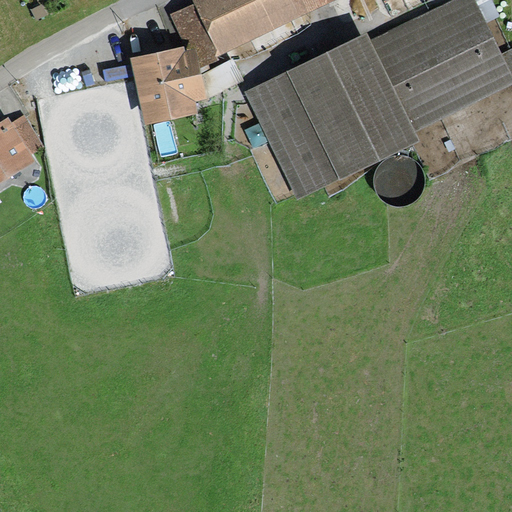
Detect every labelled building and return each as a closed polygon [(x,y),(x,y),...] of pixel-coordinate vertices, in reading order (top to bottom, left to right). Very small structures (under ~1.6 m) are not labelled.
[(211,0),(175,18),(189,50),(298,0),(211,0)] [(362,39),(250,93),(299,194),(411,139),(406,130),(509,80),(470,0),(464,0),(383,39),(382,37),(365,45),(362,39)] [(198,94),(190,55),(138,66),(148,113),(189,104),(187,97),(198,94)] [(191,111),(193,125),(204,123),(201,109),(191,111)] [(0,173),(25,158),(5,127),(0,129),(0,173)]
